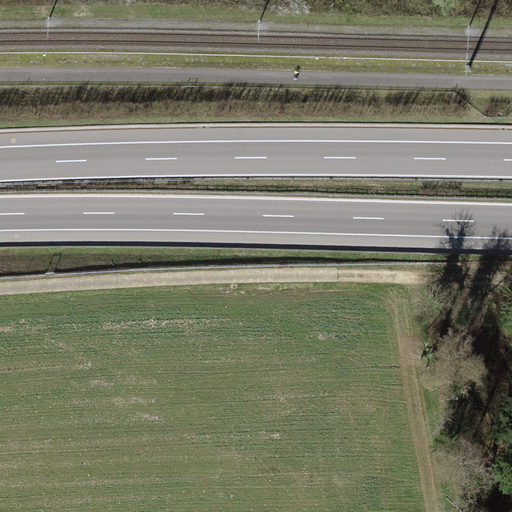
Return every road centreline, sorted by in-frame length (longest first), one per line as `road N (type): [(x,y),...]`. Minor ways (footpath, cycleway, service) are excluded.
road 1 (track): [(511,276),(0,288)]
road 2 (motorway): [(0,214),(511,222)]
road 3 (motorway): [(511,160),(0,163)]
